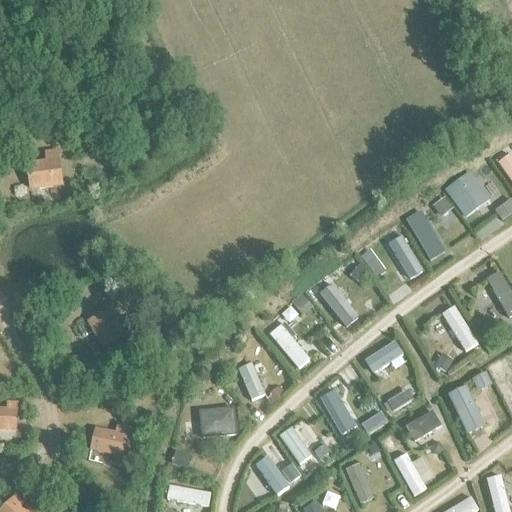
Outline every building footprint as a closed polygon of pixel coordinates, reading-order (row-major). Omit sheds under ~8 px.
[(511,158),(499,167),(511,185),(511,158)] [(25,169),(28,194),(61,190),(57,159),(45,160),(46,168),(25,169)] [(444,200),(433,209),(441,219),(452,211),(444,200)] [(487,227),(469,201),(458,208),(477,234),(487,227)] [(511,204),(510,202),(500,210),(507,220),(511,216),(511,204)] [(440,252),(420,219),(407,227),(427,259),(440,252)] [(370,253),(360,259),(374,280),(384,273),(370,253)] [(388,290),(414,270),(407,260),(401,265),(397,260),(389,266),(393,271),(380,281),(388,290)] [(357,267),(348,277),(359,286),(367,276),(357,267)] [(511,323),(511,295),(501,277),(488,284),(511,324),(511,323)] [(299,296),(289,305),(301,320),(312,311),(299,296)] [(355,325),(338,299),(327,306),(345,332),(355,325)] [(480,349),(456,311),(443,320),(467,358),(480,349)] [(86,326),(102,354),(122,344),(107,315),(86,326)] [(286,326),(270,339),(300,374),(311,365),(294,344),(298,340),(286,326)] [(483,331),(482,344),(493,345),(494,332),(483,331)] [(394,345),(362,366),(369,378),(401,357),(394,345)] [(441,357),(434,369),(445,375),(452,364),(441,357)] [(501,365),(489,370),(490,372),(493,379),(505,373),(501,365)] [(266,399),(253,367),(238,373),(252,405),(266,399)] [(478,380),(472,383),(473,383),(478,394),(491,388),(485,376),(478,380)] [(511,384),(508,377),(497,383),(511,413),(511,384)] [(276,390),(268,396),(275,405),(283,399),(276,390)] [(467,392),(450,400),(469,441),(486,433),(467,392)] [(408,394),(388,406),(394,416),(414,403),(408,394)] [(330,396),(320,402),(339,435),(349,429),(348,427),(356,422),(344,401),(336,406),(330,396)] [(0,433),(15,435),(16,413),(0,411),(0,433)] [(236,412),(199,415),(202,443),(238,441),(236,412)] [(432,416),(406,431),(414,445),(440,429),(432,416)] [(369,423),(358,431),(362,436),(363,438),(374,429),(369,423)] [(116,427),(114,436),(125,439),(127,429),(116,427)] [(90,453),(120,460),(125,439),(114,436),(95,432),(90,453)] [(313,461),(293,432),(280,441),(300,470),(313,461)] [(376,446),(367,452),(367,453),(371,459),(381,453),(376,446)] [(324,448),(314,455),(319,461),(329,455),(324,448)] [(176,454),(172,467),(174,468),(187,472),(192,460),(178,454),(176,454)] [(428,495),(408,459),(395,467),(415,502),(428,495)] [(289,491),(269,462),(258,469),(279,499),(289,491)] [(292,466),(281,474),(289,485),(290,487),(301,479),(300,478),(292,466)] [(376,503),(360,469),(345,477),(361,510),(376,503)] [(510,511),(502,480),(487,484),(494,511),(510,511)] [(210,511),(212,498),(170,491),(168,505),(210,511)] [(26,511),(15,501),(3,511),(44,511),(38,506),(31,511),(26,511)] [(478,511),(473,502),(455,511),(478,511)]
